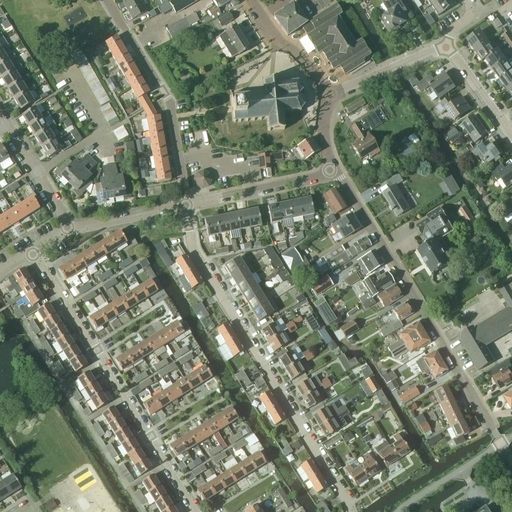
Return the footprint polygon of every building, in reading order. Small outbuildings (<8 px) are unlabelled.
[(125,2),(123,3),(132,21),(143,15),(146,13),(139,0),(124,0),(125,2)] [(199,0),(174,0),(168,3),(175,15),(199,0)] [(233,7),(238,4),(236,0),(212,0),(216,7),(207,12),(210,18),(219,12),(218,9),(230,2),(233,7)] [(398,26),(405,22),(399,12),(405,8),(399,0),(389,0),(386,2),(383,4),(388,13),(382,17),(386,23),(385,25),(390,33),(399,28),(398,26)] [(451,0),(439,0),(431,6),(439,16),(456,4),(455,4),(451,0)] [(304,20),(308,18),(303,12),(300,15),(292,4),(273,17),(287,37),(306,23),(304,20)] [(361,61),(370,56),(360,40),(355,43),(338,16),(341,14),(335,5),(309,21),(310,23),(302,29),(318,54),(321,52),(333,70),(339,67),(345,76),(363,64),(361,61)] [(151,19),(161,14),(158,9),(149,13),(151,19)] [(221,27),(233,20),(228,12),(216,19),(221,27)] [(172,41),(192,31),(186,19),(166,29),(172,41)] [(498,28),(502,26),(498,19),(493,22),(498,28)] [(7,20),(1,24),(4,29),(10,26),(9,24),(7,20)] [(224,33),(224,34),(218,38),(231,59),(238,55),(238,56),(249,49),(235,26),(224,33)] [(474,51),(487,42),(480,31),(467,40),(474,51)] [(104,44),(111,55),(123,48),(116,37),(104,44)] [(487,42),(474,51),(481,61),(485,59),(495,52),(487,42)] [(123,48),(111,55),(117,66),(129,59),(123,48)] [(0,64),(7,60),(9,62),(15,58),(13,55),(6,59),(2,52),(0,50),(0,49),(0,64)] [(485,59),(492,69),(505,60),(498,50),(495,52),(485,59)] [(74,61),(83,56),(80,51),(71,56),(74,61)] [(96,64),(102,60),(99,55),(93,58),(96,64)] [(86,60),(83,56),(74,61),(77,66),(86,60)] [(129,59),(117,66),(124,78),(136,71),(129,59)] [(14,70),(15,73),(22,68),(20,65),(13,69),(9,62),(7,60),(0,64),(0,78),(0,79),(14,70)] [(89,65),(86,60),(77,66),(79,70),(89,65)] [(105,66),(102,60),(96,64),(99,69),(105,66)] [(499,80),(511,71),(511,69),(505,60),(492,69),(499,80)] [(91,70),(89,65),(79,70),(82,75),(91,70)] [(20,81),(21,84),(28,79),(26,76),(20,80),(15,73),(14,70),(0,79),(7,90),(20,81)] [(94,74),(91,70),(82,75),(85,79),(94,74)] [(142,82),(136,71),(124,78),(130,89),(142,82)] [(507,90),(511,86),(511,71),(499,80),(507,90)] [(96,79),(94,74),(85,79),(87,84),(96,79)] [(429,76),(416,85),(420,91),(423,89),(432,101),(437,98),(438,99),(454,88),(444,74),(433,81),(429,76)] [(112,77),(106,81),(109,86),(115,83),(112,77)] [(263,87),(263,89),(264,88),(265,93),(259,94),(259,92),(257,93),(257,94),(252,94),(252,93),(250,93),(250,94),(245,95),(245,94),(243,94),(243,95),(238,95),(238,94),(236,94),(236,96),(232,96),(232,95),(231,95),(231,96),(229,96),(230,98),(232,98),(233,120),(232,120),(232,122),(234,122),(234,123),(235,123),(235,122),(239,121),(239,122),(241,122),(241,121),(246,121),(246,122),(248,122),(248,121),(253,120),(253,121),(254,121),(254,120),(259,120),(259,121),(261,120),(261,119),(267,119),(268,123),(266,123),(266,125),(268,125),(268,129),(267,129),(267,130),(268,130),(269,132),(270,132),(270,130),(283,129),(283,130),(284,130),(284,129),(285,129),(285,127),(283,127),(283,124),(285,123),(284,121),(283,121),(283,118),(284,118),(284,116),(283,116),(282,113),(290,112),(290,113),(292,113),(291,112),(299,111),(299,112),(301,112),(300,111),(303,106),(305,106),(305,105),(304,105),(303,99),(304,99),(304,98),(302,98),(299,96),(300,96),(300,94),(298,94),(301,91),(303,92),(303,90),(301,90),(301,86),(302,85),(301,85),(300,86),(297,83),(298,82),(297,82),(296,82),(288,83),(288,82),(287,82),(287,83),(279,84),(279,81),(280,81),(280,80),(279,80),(279,78),(277,79),(277,80),(265,81),(265,80),(263,80),(263,81),(262,81),(262,83),(264,82),(264,87),(263,87)] [(99,83),(96,79),(87,84),(90,88),(99,83)] [(416,85),(419,82),(417,79),(410,83),(413,87),(416,85)] [(20,81),(7,90),(14,100),(27,92),(28,94),(35,90),(33,86),(26,91),(21,84),(20,81)] [(149,93),(142,82),(130,89),(142,109),(150,104),(145,96),(149,93)] [(102,88),(99,83),(90,88),(92,93),(102,88)] [(115,83),(109,86),(112,91),(118,88),(115,83)] [(104,92),(102,88),(92,93),(95,97),(104,92)] [(27,92),(14,100),(20,111),(33,103),(35,104),(41,100),(39,97),(32,101),(28,94),(27,92)] [(107,97),(104,92),(95,97),(97,102),(107,97)] [(51,105),(56,102),(54,97),(48,100),(51,105)] [(109,101),(107,97),(97,102),(100,106),(109,101)] [(454,120),(469,110),(461,98),(452,104),(449,99),(436,108),(440,115),(447,110),(454,120)] [(348,114),(364,105),(361,99),(344,109),(348,114)] [(61,109),(58,104),(51,107),(54,113),(61,109)] [(102,113),(111,108),(109,104),(100,109),(102,113)] [(146,119),(148,132),(161,129),(159,116),(157,117),(151,106),(143,111),(148,119),(146,119)] [(41,119),(42,121),(49,117),(47,113),(40,118),(35,108),(21,116),(28,127),(41,119)] [(102,113),(105,118),(114,113),(111,108),(102,113)] [(108,122),(116,118),(114,113),(105,118),(108,122)] [(369,135),(365,138),(362,133),(369,128),(371,131),(380,125),(373,113),(360,121),(362,124),(358,126),(357,124),(350,127),(359,141),(351,146),(359,160),(368,155),(370,158),(379,152),(369,135)] [(474,143),(487,134),(474,116),(462,124),(474,143)] [(119,122),(116,118),(108,122),(110,127),(119,122)] [(48,129),(49,132),(56,127),(54,124),(47,128),(42,121),(41,119),(28,127),(34,138),(48,129)] [(113,132),(116,136),(125,131),(122,126),(113,132)] [(53,139),(49,132),(48,129),(34,138),(41,148),(54,140),(55,142),(61,138),(62,138),(60,134),(53,139)] [(161,129),(148,132),(150,145),(163,142),(161,129)] [(458,134),(455,129),(446,135),(450,140),(458,134)] [(125,131),(116,136),(119,141),(128,136),(125,131)] [(54,140),(41,148),(48,159),(61,151),(62,152),(71,147),(68,142),(65,144),(61,138),(55,142),(54,140)] [(297,147),(305,160),(319,151),(311,138),(297,147)] [(163,142),(150,145),(153,157),(166,155),(163,142)] [(132,143),(125,144),(126,154),(134,153),(133,144),(132,143)] [(501,160),(499,157),(503,154),(495,143),(488,148),(484,143),(471,152),(474,157),(477,156),(482,162),(484,161),(487,165),(494,160),(496,163),(501,160)] [(0,172),(3,171),(0,165),(0,163),(8,158),(0,145),(0,172)] [(282,159),(282,153),(257,156),(259,171),(272,169),(271,161),(282,159)] [(166,155),(153,157),(155,170),(168,168),(166,155)] [(68,184),(91,160),(87,156),(78,165),(75,161),(72,164),(68,160),(54,175),(60,180),(61,178),(68,184)] [(95,165),(91,160),(68,184),(74,190),(72,192),(78,197),(91,183),(88,180),(91,177),(87,173),(95,165)] [(507,188),(511,184),(511,164),(505,170),(501,165),(491,172),(496,180),(500,178),(507,188)] [(114,166),(109,167),(114,199),(123,197),(123,200),(130,199),(127,180),(122,181),(122,177),(117,178),(114,166)] [(90,195),(90,197),(97,196),(98,204),(106,203),(105,200),(114,199),(109,167),(102,168),(104,180),(100,180),(101,185),(95,186),(93,186),(90,195)] [(168,168),(155,170),(157,183),(171,181),(168,168)] [(396,186),(403,182),(399,175),(387,182),(391,189),(383,194),(397,217),(410,209),(396,186)] [(460,191),(457,186),(449,191),(452,196),(460,191)] [(336,190),(324,197),(334,215),(346,207),(336,190)] [(21,204),(28,216),(39,209),(32,198),(21,204)] [(310,199),(299,201),(302,218),(313,216),(310,199)] [(302,218),(299,201),(288,203),(292,220),(302,218)] [(281,222),(292,220),(288,203),(278,205),(281,222)] [(11,211),(18,222),(28,216),(21,204),(11,211)] [(281,222),(278,205),(267,207),(270,224),(281,222)] [(440,208),(426,217),(428,219),(416,226),(421,236),(423,235),(428,244),(417,250),(432,275),(450,264),(437,242),(454,231),(440,208)] [(257,210),(246,212),(250,229),(261,227),(257,210)] [(1,217),(8,228),(18,222),(11,211),(1,217)] [(246,212),(236,214),(239,231),(250,229),(246,212)] [(236,214),(225,216),(229,233),(239,231),(236,214)] [(336,221),(332,215),(328,217),(324,219),(328,225),(332,223),(336,221)] [(343,240),(360,229),(351,215),(331,227),(336,235),(339,233),(343,240)] [(225,216),(215,218),(218,235),(229,233),(225,216)] [(218,235),(215,218),(204,221),(207,238),(218,235)] [(321,230),(318,224),(311,229),(314,234),(321,230)] [(120,232),(109,238),(116,249),(127,243),(120,232)] [(116,249),(109,238),(99,245),(106,256),(116,249)] [(288,239),(290,247),(297,243),(297,242),(296,238),(290,239),(288,239)] [(353,247),(345,252),(350,260),(352,258),(370,247),(365,238),(352,246),(353,247)] [(285,242),(277,244),(278,251),(287,249),(285,242)] [(159,243),(154,246),(160,257),(165,253),(163,250),(163,249),(159,243)] [(95,262),(106,256),(99,245),(88,251),(95,262)] [(324,258),(321,260),(322,262),(326,260),(327,263),(332,271),(350,260),(345,252),(341,247),(324,258)] [(293,248),(280,256),(289,271),(291,271),(294,276),(309,267),(303,257),(300,259),(293,248)] [(78,258),(85,269),(95,262),(88,251),(78,258)] [(367,257),(358,263),(366,276),(375,270),(383,266),(374,252),(366,257),(367,257)] [(275,254),(268,259),(271,264),(278,259),(276,256),(275,254)] [(175,262),(183,275),(193,269),(185,256),(175,262)] [(68,264),(75,275),(85,269),(78,258),(68,264)] [(130,258),(124,262),(127,266),(133,263),(130,258)] [(224,267),(230,277),(245,268),(239,258),(224,267)] [(278,259),(271,264),(274,269),(277,267),(281,264),(278,259)] [(127,266),(124,262),(118,265),(121,270),(127,266)] [(65,281),(75,275),(68,264),(58,270),(65,281)] [(135,266),(129,270),(132,275),(138,271),(135,266)] [(230,277),(235,286),(250,277),(245,268),(230,277)] [(11,286),(6,289),(9,293),(14,290),(30,280),(23,269),(12,277),(7,280),(11,286)] [(193,269),(183,275),(191,289),(202,283),(193,269)] [(126,278),(132,275),(129,270),(123,274),(126,278)] [(109,271),(103,275),(106,279),(112,275),(109,271)] [(362,298),(358,299),(361,304),(371,298),(373,297),(393,285),(387,274),(378,279),(375,275),(361,283),(367,293),(368,294),(362,298)] [(286,279),(285,279),(286,280),(290,287),(295,284),(290,276),(286,279)] [(235,286),(241,295),(256,286),(250,277),(235,286)] [(327,277),(310,288),(315,296),(332,285),(327,277)] [(352,285),(348,278),(344,280),(348,287),(352,285)] [(115,279),(109,283),(111,287),(117,284),(115,279)] [(36,290),(30,280),(14,290),(17,295),(22,292),(25,297),(36,290)] [(150,280),(139,287),(146,298),(157,292),(150,280)] [(105,291),(111,287),(109,283),(103,286),(105,291)] [(89,284),(83,287),(86,292),(92,288),(89,284)] [(241,295),(247,304),(261,295),(256,286),(241,295)] [(86,292),(83,287),(77,291),(80,296),(86,292)] [(146,298),(139,287),(129,293),(136,305),(146,298)] [(395,287),(382,294),(376,297),(383,309),(389,305),(401,297),(395,287)] [(511,292),(511,290),(509,287),(500,292),(508,305),(506,307),(507,309),(473,329),(472,327),(456,337),(477,371),(493,362),(484,346),(511,330),(511,331),(511,292)] [(14,290),(9,293),(12,299),(17,296),(17,295),(14,290)] [(23,305),(18,308),(23,316),(25,319),(36,312),(40,309),(37,304),(43,300),(36,290),(25,297),(28,302),(29,303),(24,307),(23,305)] [(136,305),(129,293),(119,300),(126,311),(136,305)] [(302,294),(295,299),(298,303),(305,298),(302,294)] [(247,304),(252,314),(267,305),(261,295),(247,304)] [(126,311),(119,300),(109,306),(116,318),(126,311)] [(305,301),(290,309),(293,313),(307,305),(305,301)] [(399,322),(411,314),(405,304),(393,311),(399,322)] [(48,305),(40,309),(36,312),(43,322),(54,315),(48,305)] [(267,305),(252,314),(258,323),(273,314),(267,305)] [(116,318),(109,306),(98,313),(106,324),(116,318)] [(106,324),(98,313),(88,319),(95,330),(106,324)] [(332,314),(324,319),(328,325),(336,320),(332,314)] [(49,332),(61,325),(54,315),(43,322),(49,332)] [(310,316),(304,320),(306,325),(313,321),(310,316)] [(28,324),(32,329),(36,327),(33,321),(28,324)] [(339,329),(345,338),(357,330),(352,321),(339,329)] [(166,329),(173,340),(183,334),(189,330),(185,322),(178,326),(176,322),(166,329)] [(401,340),(387,348),(390,353),(423,333),(417,323),(404,330),(405,331),(398,335),(401,340)] [(225,344),(235,337),(227,324),(217,330),(225,344)] [(267,343),(280,334),(274,324),(260,332),(267,343)] [(56,343),(67,335),(61,325),(49,332),(56,343)] [(391,326),(380,333),(383,338),(394,332),(391,326)] [(40,332),(36,327),(32,329),(35,335),(40,332)] [(163,347),(173,340),(166,329),(155,335),(163,347)] [(327,335),(323,329),(318,332),(322,339),(327,335)] [(390,353),(394,360),(408,351),(409,354),(416,350),(417,351),(429,343),(423,333),(390,353)] [(287,345),(280,334),(267,343),(273,353),(287,345)] [(62,353),(74,346),(67,335),(56,343),(62,353)] [(152,353),(163,347),(155,335),(145,342),(152,353)] [(243,351),(235,337),(225,344),(233,357),(243,351)] [(352,337),(347,340),(350,346),(356,342),(352,337)] [(41,344),(44,350),(49,347),(45,341),(41,344)] [(142,360),(152,353),(145,342),(135,348),(142,360)] [(69,363),(80,356),(74,346),(62,353),(69,363)] [(53,353),(49,347),(44,350),(48,356),(53,353)] [(185,347),(180,350),(183,355),(188,351),(185,347)] [(132,366),(142,360),(135,348),(125,354),(132,366)] [(183,355),(180,350),(174,354),(177,359),(183,355)] [(301,354),(304,358),(311,354),(309,350),(301,354)] [(284,371),(297,363),(291,352),(278,360),(284,371)] [(424,363),(420,366),(423,370),(424,372),(440,362),(434,352),(422,359),(424,363)] [(122,373),(132,366),(125,354),(114,361),(122,373)] [(190,354),(184,358),(187,362),(193,358),(190,354)] [(313,358),(311,354),(304,358),(306,363),(313,358)] [(371,358),(373,362),(380,358),(377,354),(371,358)] [(87,366),(80,356),(69,363),(75,373),(87,366)] [(187,362),(184,358),(179,361),(181,366),(187,362)] [(165,360),(159,363),(162,368),(168,364),(165,360)] [(376,370),(377,370),(383,366),(379,360),(374,364),(373,364),(373,365),(376,370)] [(54,364),(57,370),(62,367),(58,362),(54,364)] [(447,372),(440,362),(424,372),(425,375),(430,372),(434,380),(447,372)] [(494,378),(497,383),(495,384),(498,388),(499,388),(500,389),(511,381),(511,377),(511,376),(511,375),(511,368),(508,362),(491,372),(495,377),(494,378)] [(162,368),(159,363),(154,367),(156,371),(162,368)] [(304,373),(297,363),(284,371),(290,381),(304,373)] [(170,366),(164,370),(167,374),(173,371),(170,366)] [(62,367),(57,370),(61,376),(66,373),(62,367)] [(204,367),(194,373),(201,385),(211,378),(204,367)] [(167,374),(164,370),(158,374),(161,378),(167,374)] [(145,372),(139,376),(142,381),(148,377),(145,372)] [(392,372),(382,377),(387,385),(397,380),(392,372)] [(83,390),(94,383),(88,373),(77,380),(83,390)] [(201,385),(194,373),(183,380),(191,391),(201,385)] [(142,381),(139,376),(133,380),(136,384),(142,381)] [(315,376),(295,388),(301,399),(314,391),(321,387),(319,383),(315,376)] [(379,389),(372,377),(365,382),(372,394),(379,389)] [(319,383),(321,387),(328,383),(326,379),(319,383)] [(149,380),(143,383),(146,388),(152,384),(149,380)] [(191,391),(183,380),(173,386),(180,398),(191,391)] [(89,400),(101,393),(94,383),(83,390),(89,400)] [(146,388),(143,383),(138,387),(140,391),(146,388)] [(328,383),(321,387),(324,391),(331,387),(328,383)] [(180,398),(173,386),(163,393),(170,404),(180,398)] [(70,390),(74,396),(78,393),(74,387),(70,390)] [(398,397),(402,403),(403,405),(419,395),(414,387),(398,397)] [(433,393),(439,405),(451,399),(446,387),(433,393)] [(321,402),(314,391),(301,399),(308,410),(321,402)] [(259,398),(267,412),(277,406),(269,392),(259,398)] [(82,399),(78,393),(74,396),(77,402),(82,399)] [(107,404),(101,393),(89,400),(96,411),(107,404)] [(170,404),(163,393),(153,399),(160,411),(170,404)] [(387,402),(384,396),(377,400),(381,406),(387,402)] [(160,411),(153,399),(142,406),(150,417),(160,411)] [(439,405),(444,416),(457,410),(451,399),(439,405)] [(325,408),(312,417),(318,427),(332,419),(339,415),(346,411),(343,407),(336,411),(332,404),(325,408)] [(416,409),(413,404),(407,408),(410,413),(416,409)] [(277,406),(267,412),(275,426),(285,420),(277,406)] [(91,414),(87,408),(83,411),(87,417),(91,414)] [(101,415),(108,425),(119,418),(113,408),(101,415)] [(230,409),(220,415),(227,427),(237,420),(230,409)] [(444,416),(450,428),(463,422),(457,410),(444,416)] [(241,421),(244,419),(239,411),(239,412),(236,413),(241,421)] [(332,419),(318,427),(325,438),(338,430),(345,426),(341,419),(348,415),(346,411),(339,415),(332,419)] [(227,427),(220,415),(209,422),(217,433),(227,427)] [(373,422),(370,417),(355,426),(358,431),(373,422)] [(108,425),(114,435),(125,429),(119,418),(108,425)] [(217,433),(209,422),(199,428),(206,440),(217,433)] [(418,425),(421,430),(427,426),(424,422),(418,425)] [(463,422),(450,428),(455,439),(453,440),(456,446),(464,442),(462,437),(468,434),(463,422)] [(92,426),(96,432),(101,429),(97,423),(92,426)] [(430,431),(427,426),(421,430),(424,435),(424,434),(430,431)] [(206,440),(199,428),(189,435),(196,446),(206,440)] [(101,429),(96,432),(100,438),(105,435),(101,429)] [(114,435),(121,446),(132,439),(125,429),(114,435)] [(348,430),(339,436),(342,440),(344,443),(344,444),(353,438),(353,437),(348,430)] [(240,433),(234,437),(237,441),(242,438),(240,433)] [(189,435),(179,441),(186,452),(196,446),(189,435)] [(368,435),(362,438),(363,439),(366,444),(371,441),(372,441),(368,435)] [(389,447),(397,460),(409,453),(398,435),(392,438),(396,443),(389,447)] [(325,450),(342,440),(339,436),(323,446),(325,450)] [(237,441),(234,437),(228,441),(231,445),(237,441)] [(121,446),(127,456),(138,449),(132,439),(121,446)] [(431,440),(426,443),(429,449),(435,445),(434,444),(431,440)] [(186,452),(179,441),(168,447),(175,459),(181,455),(182,458),(184,458),(188,456),(186,452)] [(292,445),(289,447),(291,450),(294,448),(295,449),(300,446),(297,441),(292,445)] [(379,447),(374,450),(385,468),(397,460),(389,447),(386,443),(379,447)] [(105,447),(109,453),(114,450),(110,444),(105,447)] [(219,446),(213,449),(216,454),(222,451),(219,446)] [(127,456),(133,466),(144,459),(138,449),(127,456)] [(216,454),(213,449),(208,453),(211,458),(216,454)] [(117,456),(114,450),(109,453),(113,459),(117,456)] [(218,457),(221,461),(226,458),(224,453),(218,457)] [(258,453),(248,460),(255,471),(265,465),(258,453)] [(366,463),(359,467),(367,480),(379,472),(367,454),(362,458),(366,463)] [(215,465),(221,461),(218,457),(212,461),(215,465)] [(144,459),(133,466),(140,476),(151,470),(144,459)] [(199,459),(193,462),(196,467),(202,463),(199,459)] [(255,471),(248,460),(237,466),(244,478),(255,471)] [(300,467),(308,480),(319,474),(310,460),(300,467)] [(196,467),(193,462),(187,466),(190,470),(196,467)] [(122,473),(126,470),(123,465),(118,467),(122,473)] [(244,478),(237,466),(227,473),(234,484),(244,478)] [(367,480),(359,467),(353,471),(349,466),(344,469),(356,487),(367,480)] [(126,470),(122,473),(126,479),(130,476),(126,470)] [(234,484),(227,473),(217,479),(224,490),(234,484)] [(319,474),(308,480),(316,494),(327,488),(319,474)] [(12,476),(2,482),(10,495),(20,489),(12,476)] [(141,483),(148,493),(159,486),(152,476),(141,483)] [(224,490),(217,479),(207,485),(214,497),(224,490)] [(2,482),(0,483),(0,501),(10,495),(2,482)] [(214,497),(207,485),(196,492),(203,503),(214,497)] [(148,493),(154,504),(165,497),(159,486),(148,493)] [(277,492),(284,504),(288,501),(281,489),(277,492)] [(134,493),(138,499),(143,496),(139,490),(134,493)] [(143,496),(138,499),(142,505),(146,502),(143,496)] [(154,504),(159,511),(163,511),(172,507),(165,497),(154,504)] [(49,511),(56,508),(53,503),(44,508),(46,511),(49,511)]
